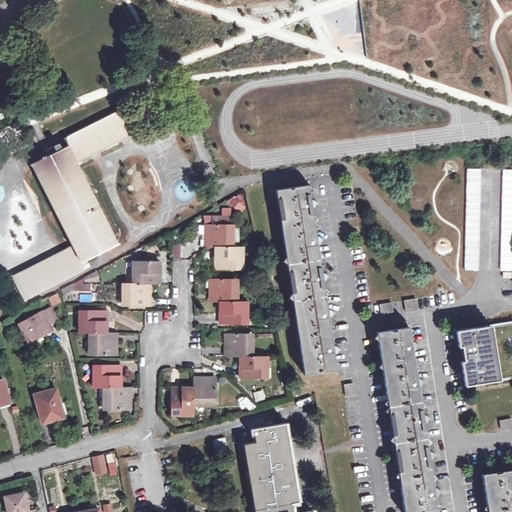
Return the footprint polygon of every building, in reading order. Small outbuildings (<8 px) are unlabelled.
[(25,295),(86,266),(83,258),(118,241),(78,158),(142,128),(130,104),(67,134),(70,142),(50,152),(49,151),(44,153),(44,155),(35,159),(75,242),(14,271),(25,295)] [(482,171),(468,171),(467,220),(466,271),(475,271),(480,271),(482,171)] [(511,171),(504,171),(500,271),(511,270),(511,171)] [(308,184),(276,189),(305,373),(336,369),(337,368),(308,184)] [(231,212),(246,207),(242,194),(227,199),(231,212)] [(216,269),(241,269),(241,248),(236,248),(232,248),(231,225),(208,225),(208,248),(216,248),(216,269)] [(180,258),(179,244),(172,244),(173,258),(180,258)] [(126,285),(126,306),(149,306),(150,285),(162,285),(162,263),(141,262),(140,284),(136,285),(126,285)] [(95,271),(83,276),(86,283),(98,279),(95,271)] [(221,323),(244,324),(244,302),(239,302),(235,302),(235,280),(211,279),(210,302),(220,302),(221,323)] [(56,293),(47,297),(50,306),(60,302),(56,293)] [(403,309),(416,309),(415,299),(403,299),(403,309)] [(391,303),(378,303),(378,312),(391,312),(391,303)] [(94,333),(94,354),(115,356),(116,334),(106,334),(107,312),(84,311),(83,332),(90,333),(94,333)] [(48,313),(41,317),(48,330),(55,325),(48,313)] [(48,330),(41,317),(18,330),(28,346),(50,333),(48,330)] [(511,321),(493,325),(460,330),(468,384),(491,380),(501,379),(511,377),(511,321)] [(405,511),(430,511),(438,511),(410,327),(377,332),(405,511)] [(239,378),(263,378),(263,357),(253,357),(249,357),(249,335),(224,334),(224,357),(239,357),(239,378)] [(107,388),(107,410),(130,411),(130,388),(120,388),(120,367),(99,365),(98,388),(104,388),(107,388)] [(172,389),(171,412),(194,412),(194,407),(194,404),(214,403),(215,380),(194,380),(194,389),(172,389)] [(0,405),(9,404),(4,382),(0,383),(0,405)] [(252,392),(256,402),(266,398),(262,388),(252,392)] [(43,423),(57,419),(56,416),(63,414),(57,389),(35,394),(43,423)] [(240,392),(234,399),(249,410),(255,404),(240,392)] [(511,418),(499,421),(501,430),(511,428),(511,418)] [(303,511),(285,425),(251,431),(253,438),(255,438),(256,443),(245,445),(258,511),(303,511)] [(99,455),(92,457),(96,471),(103,469),(99,455)] [(488,511),(511,511),(511,468),(498,470),(482,473),(488,511)] [(37,511),(37,510),(31,511),(27,493),(7,496),(10,511),(37,511)] [(102,511),(111,511),(113,511),(113,503),(103,503),(102,511)]
